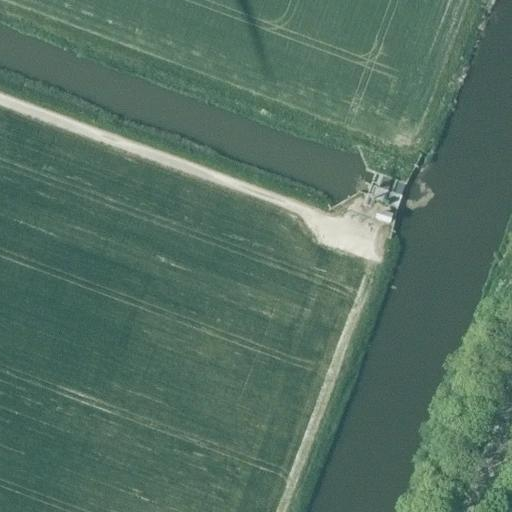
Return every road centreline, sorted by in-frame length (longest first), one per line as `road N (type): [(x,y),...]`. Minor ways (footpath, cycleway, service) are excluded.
road 1 (unclassified): [(0,103),(357,232)]
road 2 (unclassified): [(468,511),(511,395)]
